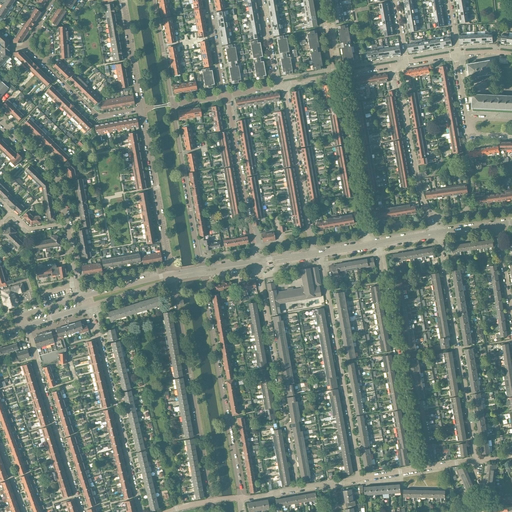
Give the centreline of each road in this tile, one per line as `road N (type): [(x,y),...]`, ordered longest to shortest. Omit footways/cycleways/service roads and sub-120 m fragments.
road 1 (residential): [(378,243),(418,470)]
road 2 (residential): [(240,498),(202,271)]
road 3 (residential): [(475,460),(439,233)]
road 4 (residential): [(257,263),(297,488)]
road 5 (residential): [(360,478),(320,253)]
road 6 (residential): [(170,277),(210,500)]
road 7 (residential): [(141,511),(88,306)]
road 8 (residential): [(25,325),(81,511)]
road 9 (residential): [(439,233),(418,187),(396,64)]
road 10 (residential): [(338,74),(368,245)]
road 11 (residential): [(312,254),(284,84)]
road 12 (residential): [(224,95),(257,263)]
road 13 (residential): [(141,109),(170,277)]
road 14 (residential): [(202,271),(172,105)]
road 15 (residential): [(0,120),(55,174),(67,222)]
